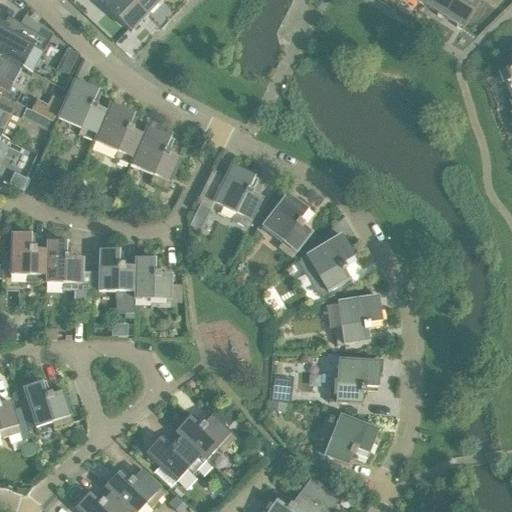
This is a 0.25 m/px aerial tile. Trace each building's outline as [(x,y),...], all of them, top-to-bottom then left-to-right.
[(131,34),(146,17),(128,0),(114,0),(105,9),(131,34)] [(128,0),(146,17),(162,1),(161,0),(128,0)] [(443,18),(449,8),(454,0),(427,0),(424,6),(443,18)] [(463,30),(480,0),(454,0),(449,8),(443,18),(463,30)] [(50,42),(8,19),(2,31),(0,29),(0,56),(22,69),(34,47),(44,53),(50,42)] [(511,60),(511,69),(496,76),(511,117),(511,49),(508,51),(511,60)] [(67,50),(56,70),(67,76),(78,55),(67,50)] [(0,97),(15,105),(21,94),(11,88),(22,69),(0,56),(0,97)] [(93,143),(106,113),(96,109),(98,106),(96,106),(101,94),(73,82),(57,120),(81,130),(78,136),(93,143)] [(15,105),(0,97),(0,138),(11,144),(21,122),(22,119),(48,133),(52,124),(44,120),(37,116),(26,110),(15,105)] [(130,166),(142,136),(133,132),(134,129),(132,129),(137,117),(109,105),(106,113),(93,143),(117,153),(114,159),(130,166)] [(43,107),(37,116),(44,120),(52,124),(57,115),(43,107)] [(167,189),(180,159),(169,155),(170,153),(169,152),(174,140),(146,128),(142,136),(130,166),(154,176),(151,182),(167,189)] [(212,173),(196,205),(211,212),(213,206),(235,216),(232,222),(247,230),(262,201),(251,196),(253,194),(251,193),(257,182),(229,168),(224,179),(212,173)] [(291,261),(311,236),(302,229),(304,227),(303,226),(310,216),(286,197),(261,229),(282,245),(277,250),(291,261)] [(10,235),(9,276),(26,277),(26,284),(45,284),(46,252),(35,252),(35,249),(34,249),(34,236),(10,235)] [(321,299),(349,283),(343,273),(345,271),(344,270),(355,263),(340,237),(305,258),(299,261),(301,263),(300,264),(312,284),(321,299)] [(46,252),(45,284),(62,285),(62,292),(73,292),(73,304),(89,305),(89,290),(90,274),(82,274),(82,260),(71,260),(71,257),(69,257),(70,244),(46,244),(46,252)] [(90,274),(89,290),(98,290),(98,293),(116,293),(115,300),(134,301),(135,269),(124,269),(125,266),(123,266),(123,253),(99,252),(99,275),(90,274)] [(135,269),(134,301),(151,302),(151,309),(170,309),(171,277),(160,276),(160,274),(158,274),(159,261),(135,260),(135,269)] [(335,348),(367,344),(366,333),(368,333),(368,331),(381,329),(377,299),(337,304),(340,330),(333,331),(335,348)] [(1,330),(1,344),(15,344),(16,335),(11,330),(1,330)] [(376,395),(378,364),(338,362),(336,388),(329,387),(328,405),(360,407),(361,395),(364,396),(364,394),(376,395)] [(274,379),(271,401),(290,404),(290,398),(284,397),(286,380),(274,379)] [(44,384),(22,391),(24,399),(19,400),(28,425),(32,424),(34,430),(51,425),(53,431),(59,429),(71,426),(72,425),(62,395),(51,398),(50,395),(48,396),(44,384)] [(270,403),(269,411),(285,414),(287,406),(270,403)] [(0,438),(1,441),(20,435),(9,404),(0,407),(0,438)] [(192,417),(176,435),(182,441),(205,463),(217,451),(222,456),(236,441),(213,419),(205,427),(203,425),(201,426),(192,417)] [(366,460),(377,432),(339,417),(329,441),(323,438),(316,455),(346,467),(351,456),(353,457),(354,456),(366,460)] [(162,438),(146,455),(159,468),(153,474),(169,490),(175,484),(187,471),(192,476),(205,463),(182,441),(175,448),(172,446),(171,447),(162,438)] [(121,473),(105,490),(111,496),(127,511),(140,511),(146,506),(151,511),(165,497),(141,474),(134,482),(132,480),(130,482),(121,473)] [(278,500),(268,511),(330,511),(339,500),(311,481),(298,498),(289,506),(288,507),(278,500)] [(75,511),(127,511),(111,496),(104,504),(101,501),(100,503),(91,494),(75,511)] [(356,494),(350,502),(361,510),(368,502),(356,494)] [(176,497),(168,505),(175,511),(183,511),(187,508),(176,497)]
